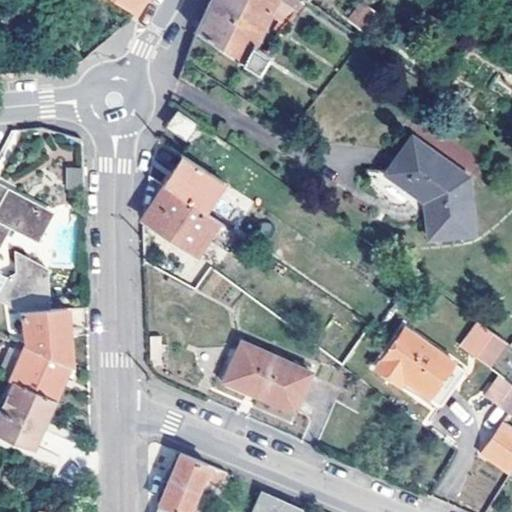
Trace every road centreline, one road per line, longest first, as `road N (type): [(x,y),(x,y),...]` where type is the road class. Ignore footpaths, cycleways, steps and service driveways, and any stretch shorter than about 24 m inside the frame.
road 1 (residential): [(383,511),(118,407)]
road 2 (tertiary): [(118,407),(118,131)]
